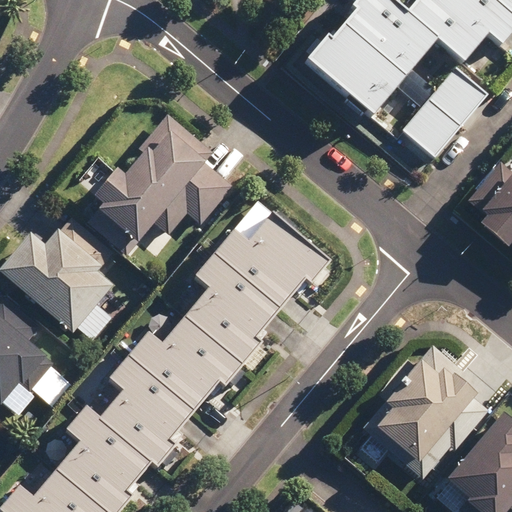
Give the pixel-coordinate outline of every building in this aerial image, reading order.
[(511,0),(424,0),(419,7),(412,2),(395,22),(368,0),(354,0),(339,19),(342,22),(320,48),(313,42),(290,69),(358,127),(369,113),(428,162),(480,100),(450,74),(478,41),(492,53),(511,29),(511,0)] [(196,228),(228,190),(201,168),(208,158),(163,121),(132,153),(138,160),(117,182),(95,160),(74,181),(94,200),(86,208),(91,213),(79,226),(118,263),(167,204),(196,228)] [(511,170),(498,159),(463,198),(483,215),(477,222),(505,246),(511,240),(511,241),(511,170)] [(323,271),(252,203),(178,289),(195,303),(152,353),(137,341),(94,390),(108,402),(90,424),(74,411),(52,436),(67,450),(20,504),(6,492),(0,499),(0,511),(115,511),(120,507),(113,500),(136,472),(144,479),(164,455),(157,449),(206,392),(211,397),(254,353),(243,343),(291,292),(297,298),(323,271)] [(20,239),(0,262),(0,289),(62,343),(73,331),(86,342),(102,324),(88,311),(102,294),(87,281),(108,256),(67,221),(50,240),(48,239),(36,252),(20,239)] [(0,407),(12,418),(29,400),(17,389),(38,366),(20,350),(35,334),(0,301),(0,407)] [(457,377),(424,351),(356,437),(405,476),(466,399),(450,386),(457,377)] [(511,435),(492,419),(432,487),(438,493),(430,502),(440,511),(504,511),(511,503),(511,435)]
